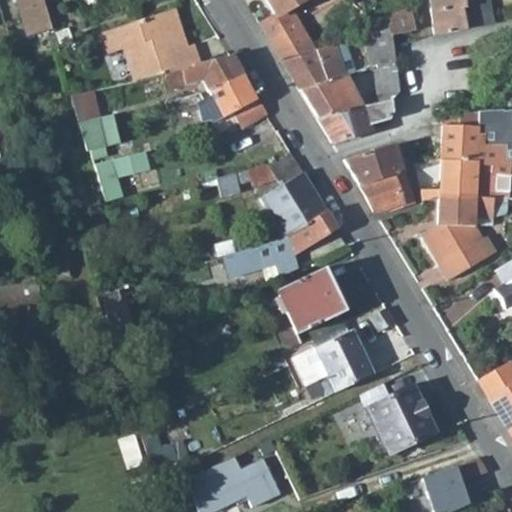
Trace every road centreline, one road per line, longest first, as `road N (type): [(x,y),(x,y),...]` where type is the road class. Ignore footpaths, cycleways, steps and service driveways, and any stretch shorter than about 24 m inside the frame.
road 1 (residential): [(511,476),(314,158)]
road 2 (residential): [(464,36),(426,74),(400,130),(314,158)]
road 3 (residential): [(314,158),(218,0)]
